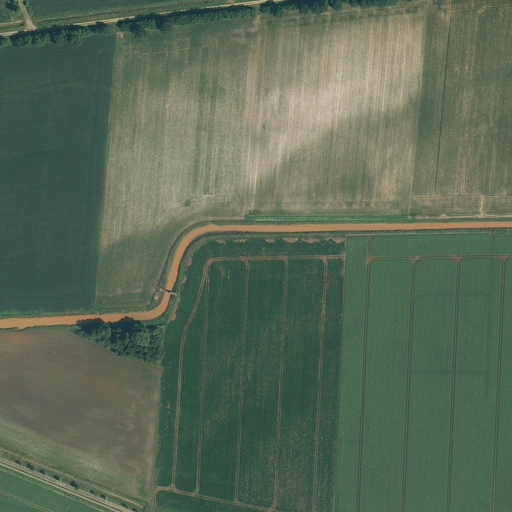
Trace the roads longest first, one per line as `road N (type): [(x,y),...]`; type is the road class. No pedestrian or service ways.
road 1 (unclassified): [(0,31),(261,0)]
road 2 (tertiary): [(0,458),(130,511)]
